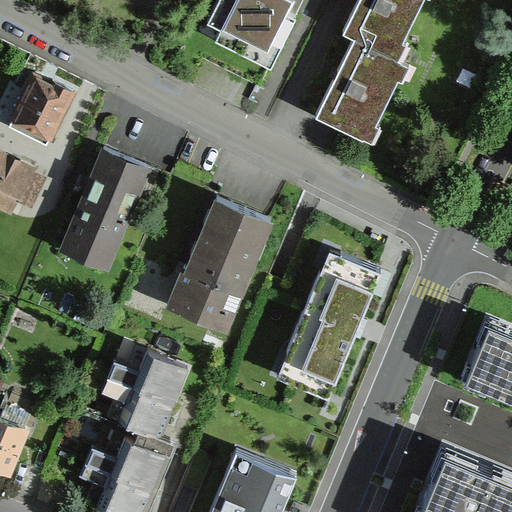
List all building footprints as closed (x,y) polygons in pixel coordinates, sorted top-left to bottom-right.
[(289,0),(217,0),(208,20),(223,27),(217,38),(273,65),(297,17),(285,11),(289,0)] [(357,0),(342,31),(354,37),(384,52),(397,58),(404,44),(399,42),(418,0),(357,0)] [(367,43),(354,37),(318,112),(372,138),(379,124),(374,122),(397,74),(402,77),(409,64),(397,58),(367,43)] [(78,93),(59,84),(58,86),(41,77),(17,124),(53,142),(78,93)] [(49,176),(0,151),(0,210),(16,218),(24,200),(35,205),(49,176)] [(151,170),(106,152),(64,251),(109,270),(151,170)] [(273,221),(219,200),(191,272),(185,270),(171,305),(230,329),(273,221)] [(328,399),(380,274),(330,253),(278,379),(328,399)] [(191,368),(152,352),(146,367),(123,358),(109,392),(130,401),(122,419),(138,426),(127,452),(102,442),(90,471),(105,477),(96,500),(123,511),(147,511),(176,443),(162,437),(191,368)] [(34,426),(0,412),(0,463),(16,470),(34,426)] [(283,511),(298,478),(237,452),(211,511),(283,511)]
